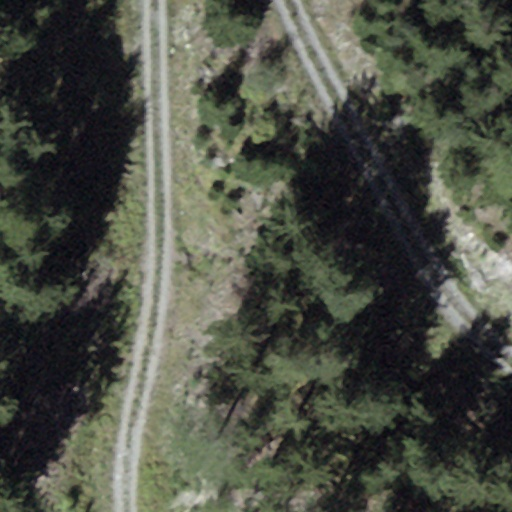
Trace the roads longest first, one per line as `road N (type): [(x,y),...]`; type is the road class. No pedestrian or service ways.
road 1 (track): [(134,511),(129,424),(159,250),(149,0)]
road 2 (track): [(296,0),(341,103),(454,296),(511,346)]
